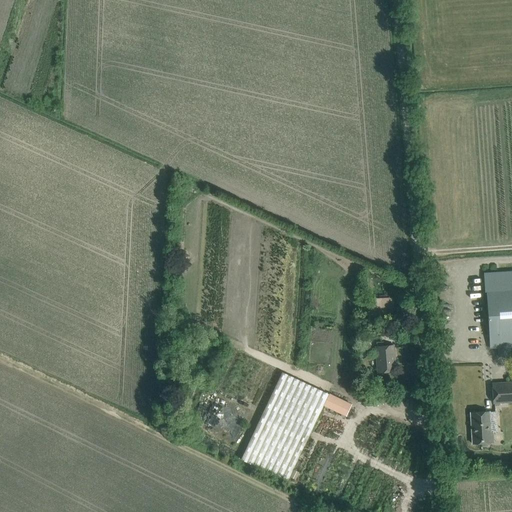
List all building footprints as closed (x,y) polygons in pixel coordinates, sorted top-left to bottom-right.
[(487,292),(489,334),(496,334),(497,347),(511,346),(511,270),(484,273),(485,292),(487,292)] [(390,298),(368,299),(369,320),(391,319),(390,298)] [(382,346),(381,341),(376,342),(377,346),(376,346),(378,372),(395,370),(395,360),(393,360),(393,356),(394,356),(394,345),(382,346)] [(329,394),(282,371),(240,458),(287,480),(329,394)] [(511,381),(493,383),(494,403),(511,401),(511,381)] [(351,405),(329,394),(324,406),(346,417),(351,405)] [(493,442),(493,432),(491,432),(489,411),(470,412),(472,444),(493,442)]
